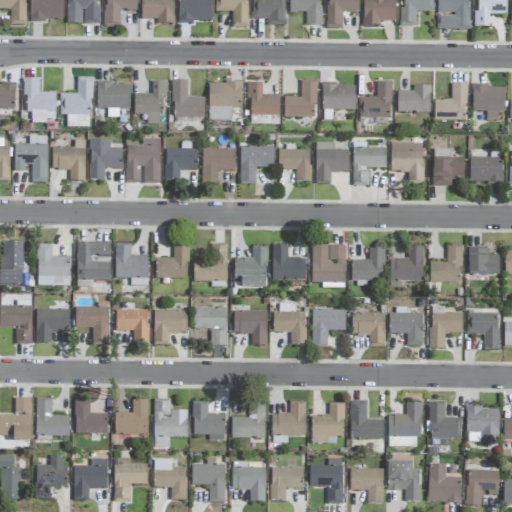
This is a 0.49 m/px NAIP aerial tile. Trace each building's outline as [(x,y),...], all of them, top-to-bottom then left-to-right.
[(23,0),(0,0),(0,10),(10,10),(9,26),(24,26),(23,0)] [(62,0),(29,0),(29,21),(62,22),(62,0)] [(97,25),(97,0),(66,0),(66,24),(82,24),(97,25)] [(136,11),(136,0),(104,0),(104,27),(119,27),(120,11),(136,11)] [(141,0),(141,20),(156,20),(156,25),(173,25),(173,0),(141,0)] [(178,0),(178,22),(210,23),(210,0),(178,0)] [(231,12),(231,28),(247,28),(246,0),(214,0),(215,12),(231,12)] [(284,26),(284,0),(251,0),(251,20),(266,20),(266,25),(284,26)] [(304,26),(320,26),(319,0),(288,0),(289,13),(304,13),(304,26)] [(341,29),(342,12),(358,13),(358,0),(326,0),(326,29),(341,29)] [(394,22),(393,0),(369,0),(370,0),(362,0),(363,27),(379,27),(379,22),(394,22)] [(432,0),(403,0),(404,10),(400,10),(399,27),(415,27),(416,12),(433,12),(432,0)] [(468,0),(437,0),(437,15),(437,30),(468,31),(468,0)] [(505,0),(475,0),(475,28),(488,28),(488,15),(505,15),(505,0)] [(66,128),(90,128),(91,79),(76,79),(76,95),(60,94),(59,115),(66,116),(66,128)] [(55,121),(55,93),(38,93),(38,80),(24,80),(24,114),(31,114),(31,124),(46,124),(46,120),(55,121)] [(283,98),(283,118),(314,118),(315,80),(300,80),(300,98),(283,98)] [(172,118),(203,119),(204,98),(186,97),(187,81),(172,81),(172,118)] [(129,110),(129,84),(96,83),(95,109),(129,110)] [(133,116),(147,116),(147,125),(161,125),(161,99),(166,99),(166,83),(151,83),(151,95),(133,94),(133,116)] [(241,84),(208,83),(207,121),(240,122),(241,84)] [(358,98),(359,119),(371,119),(371,124),(390,124),(389,83),(376,83),(376,98),(358,98)] [(0,109),(14,110),(15,85),(0,84),(0,109)] [(279,96),(261,96),(261,84),(246,84),(246,100),(249,100),(249,125),(278,126),(279,96)] [(321,110),(354,111),(354,85),(321,85),(321,110)] [(465,122),(466,85),(451,85),(450,101),(433,101),(433,121),(465,122)] [(429,113),(429,87),(413,87),(413,92),(397,92),(397,113),(429,113)] [(498,121),(498,113),(504,113),(505,87),(472,87),(472,112),(485,112),(485,121),(498,121)] [(46,183),(47,137),(29,137),(29,145),(13,145),(13,172),(23,172),(23,165),(31,165),(31,183),(46,183)] [(0,180),(9,180),(8,147),(3,147),(2,139),(0,139),(0,180)] [(83,182),(85,141),(74,140),(74,149),(52,148),(51,170),(69,171),(69,182),(83,182)] [(121,149),(110,148),(110,141),(89,140),(89,181),(104,181),(104,169),(121,169),(121,149)] [(159,184),(159,140),(142,140),(142,146),(126,146),(126,184),(138,184),(138,167),(144,167),(143,184),(159,184)] [(164,182),(179,182),(179,171),(196,171),(197,149),(190,149),(190,142),(180,142),(180,150),(164,149),(164,182)] [(348,151),(333,151),(334,144),(315,143),(314,184),(330,184),(330,173),(348,173),(348,151)] [(422,144),(390,144),(390,173),(407,173),(407,183),(422,184),(422,144)] [(352,186),(367,186),(367,169),(385,169),(385,149),(365,148),(365,145),(352,145),(352,186)] [(239,184),(255,185),(255,168),(272,168),(273,147),(240,147),(239,184)] [(201,184),(217,184),(217,171),(234,171),(235,150),(202,149),(201,184)] [(432,186),(451,187),(451,178),(463,179),(463,159),(449,159),(450,150),(433,149),(432,186)] [(295,183),(309,183),(310,151),(277,150),(277,170),(295,171),(295,183)] [(501,184),(502,159),(469,158),(468,183),(501,184)] [(20,287),(20,270),(24,270),(24,259),(22,259),(22,243),(0,243),(0,282),(0,287),(20,287)] [(76,243),(77,281),(110,281),(109,243),(76,243)] [(114,279),(130,279),(130,287),(147,287),(147,257),(130,257),(130,245),(114,244),(114,279)] [(193,262),(193,283),(226,283),(226,245),(211,244),(211,262),(193,262)] [(36,286),(68,287),(69,258),(52,257),(52,246),(37,245),(36,286)] [(304,258),(287,258),(287,247),(272,246),(271,281),(304,281),(304,258)] [(310,284),(321,284),(321,288),(343,289),(344,246),(311,246),(310,284)] [(429,283),(461,283),(461,246),(446,246),(446,263),(429,263),(429,283)] [(187,247),(173,247),(173,259),(155,259),(155,279),(187,279),(187,247)] [(233,260),(233,280),(240,280),(240,288),(266,288),(265,247),(251,247),(251,259),(233,260)] [(422,282),(422,248),(407,248),(407,260),(389,259),(389,282),(422,282)] [(486,248),(468,248),(468,276),(498,276),(498,255),(486,255),(486,248)] [(383,281),(383,249),(368,250),(368,261),(351,261),(352,287),(366,287),(366,282),(383,281)] [(92,346),(107,346),(108,303),(97,303),(97,308),(75,308),(75,329),(92,329),(92,346)] [(304,345),(304,313),(294,313),(294,304),(278,304),(278,313),(272,313),(272,333),(290,333),(290,345),(304,345)] [(0,327),(15,327),(15,345),(30,345),(30,307),(0,307),(0,327)] [(443,313),(443,307),(430,307),(429,349),(444,349),(444,334),(461,334),(462,314),(443,313)] [(226,309),(193,308),(192,330),(211,330),(210,347),(225,347),(226,309)] [(390,334),(406,335),(406,347),(420,347),(421,315),(410,314),(411,308),(391,308),(390,334)] [(68,310),(35,310),(35,344),(50,344),(50,333),(68,333),(68,310)] [(344,331),(345,311),(312,310),(311,348),(326,349),(327,331),(344,331)] [(147,311),(115,311),(115,331),(132,332),(132,344),(147,344),(147,311)] [(186,334),(186,312),(153,311),(152,346),(168,346),(169,334),(186,334)] [(233,335),(251,334),(251,347),(266,347),(266,312),(233,312),(233,335)] [(384,314),(351,313),(351,335),(369,335),(369,348),(384,348),(384,314)] [(498,315),(466,314),(466,335),(483,335),(483,351),(497,351),(498,315)] [(511,348),(511,323),(504,323),(503,348),(511,348)] [(30,399),(14,399),(14,416),(0,415),(0,436),(13,436),(13,442),(30,442),(30,399)] [(68,437),(68,417),(51,416),(51,399),(35,399),(35,437),(68,437)] [(169,400),(153,400),(153,448),(168,449),(168,438),(186,439),(186,411),(169,411),(169,400)] [(147,401),(131,401),(131,415),(114,415),(114,435),(146,436),(147,401)] [(367,402),(350,401),(349,440),(383,441),(383,420),(367,420),(367,402)] [(106,435),(107,415),(89,415),(89,402),(74,402),(73,434),(106,435)] [(223,415),(207,415),(207,402),(192,403),(192,436),(207,436),(207,441),(224,441),(223,415)] [(304,437),(304,403),(289,402),(289,414),(271,414),(271,436),(304,437)] [(449,447),(449,439),(461,440),(461,419),(444,418),(444,402),(429,402),(428,447),(449,447)] [(310,416),(311,444),(335,444),(335,438),(343,437),(343,404),(328,405),(328,416),(310,416)] [(420,404),(405,404),(406,416),(387,416),(388,448),(416,447),(415,439),(420,439),(420,404)] [(231,439),(264,439),(264,407),(248,407),(248,418),(231,418),(231,439)] [(498,409),(466,409),(466,442),(498,443),(498,409)] [(511,420),(502,421),(502,441),(511,441),(511,420)] [(12,469),(12,456),(0,456),(0,501),(19,502),(20,470),(12,469)] [(62,457),(49,456),(49,466),(34,466),(33,500),(49,500),(49,488),(66,488),(67,466),(62,466),(62,457)] [(225,466),(214,466),(215,459),(206,458),(206,465),(191,465),(191,486),(208,486),(208,503),(224,503),(225,466)] [(146,464),(129,464),(129,459),(113,459),(113,503),(129,503),(129,485),(146,485),(146,464)] [(327,466),(308,467),(308,487),(326,487),(326,505),(342,504),(342,459),(327,459),(327,466)] [(185,501),(185,468),(170,468),(170,461),(153,460),(153,488),(170,488),(170,501),(185,501)] [(412,462),(387,462),(387,491),(404,491),(404,503),(420,502),(419,470),(412,470),(412,462)] [(264,468),(247,468),(247,463),(231,463),(231,491),(249,491),(249,503),(264,503),(264,468)] [(459,504),(460,478),(445,478),(445,465),(428,465),(427,503),(459,504)] [(106,467),(73,466),(73,501),(88,501),(88,489),(106,490),(106,467)] [(302,469),(270,469),(269,501),(284,501),(285,489),(302,490),(302,469)] [(383,470),(349,469),(349,491),(366,491),(366,503),(382,504),(383,470)] [(498,471),(466,471),(466,506),(480,507),(481,494),(497,494),(498,471)] [(511,481),(503,481),(502,507),(511,506),(511,481)]
